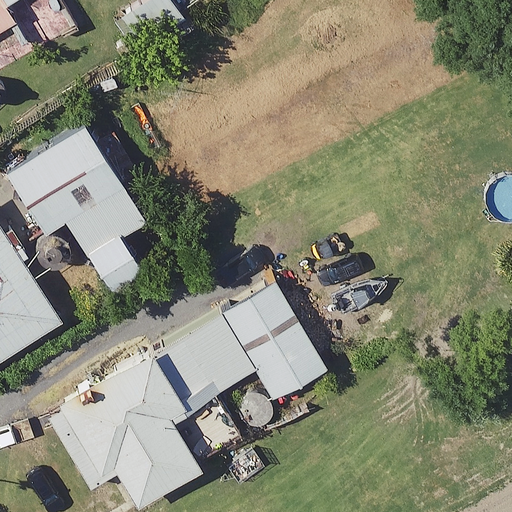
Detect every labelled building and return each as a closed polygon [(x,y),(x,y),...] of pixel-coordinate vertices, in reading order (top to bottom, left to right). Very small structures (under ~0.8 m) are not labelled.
[(0,0),(0,27),(13,20),(2,0),(0,0)] [(163,56),(148,36),(183,10),(175,0),(127,0),(109,14),(134,47),(126,53),(141,73),(163,56)] [(0,350),(59,312),(14,244),(118,176),(80,117),(6,165),(13,176),(0,184),(0,350)] [(140,262),(116,222),(84,242),(108,281),(140,262)] [(322,360),(271,273),(45,407),(87,478),(114,463),(134,497),(198,459),(194,451),(233,428),(209,387),(252,361),(270,391),(322,360)]
